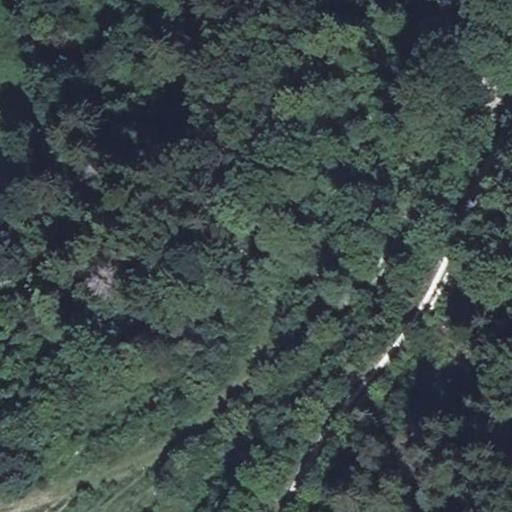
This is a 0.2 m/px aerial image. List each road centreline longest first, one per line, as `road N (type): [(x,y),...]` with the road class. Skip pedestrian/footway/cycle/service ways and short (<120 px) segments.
road 1 (track): [(4,511),(141,467),(203,427),(261,368),(376,280),(511,95)]
road 2 (track): [(283,511),(325,437),(394,352),(447,264),(511,126)]
